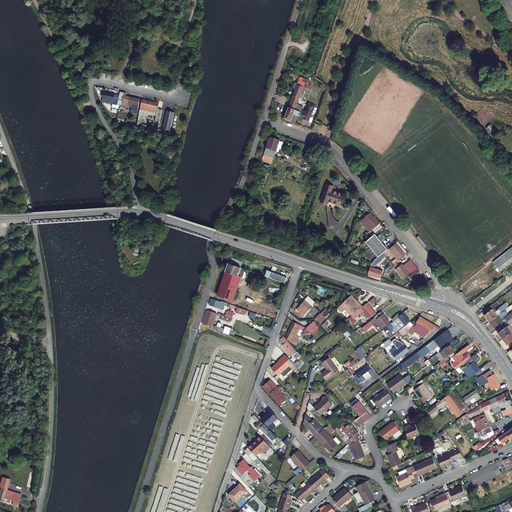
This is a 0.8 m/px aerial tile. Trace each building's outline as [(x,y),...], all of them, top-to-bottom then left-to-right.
[(312,79),(301,75),(289,106),(295,108),(297,102),(300,96),(304,98),(312,79)] [(115,97),(105,95),(103,105),(113,107),(115,97)] [(139,101),(130,99),(128,107),(138,109),(139,101)] [(140,119),(138,129),(141,129),(143,119),(142,119),(142,117),(144,117),(145,112),(158,114),(156,122),(160,123),(163,111),(158,110),(160,105),(143,102),(141,114),(140,119)] [(287,112),(284,118),(295,121),(295,122),(297,115),(309,119),(312,110),(306,108),(306,110),(302,109),(304,105),(297,102),(295,108),(289,106),(288,109),(286,108),(285,109),(285,110),(285,111),(287,112)] [(314,104),(309,102),(306,108),(312,110),(314,104)] [(175,114),(168,112),(164,131),(171,132),(175,114)] [(275,139),(271,141),(266,159),(277,163),(284,142),(275,139)] [(266,159),(264,164),(275,168),(277,163),(266,159)] [(336,191),(329,189),(323,206),(330,209),(331,206),(341,209),(345,199),(334,196),(336,191)] [(386,229),(375,215),(365,223),(371,231),(375,228),(377,230),(373,233),(375,237),(384,230),(386,229)] [(411,228),(417,236),(421,233),(415,225),(411,228)] [(383,248),(392,240),(384,230),(375,237),(383,248)] [(408,253),(402,245),(394,251),(400,258),(408,253)] [(511,251),(495,265),(502,272),(511,264),(511,251)] [(389,252),(376,262),(380,268),(386,263),(385,261),(392,255),(389,252)] [(425,278),(414,264),(407,269),(406,267),(399,273),(407,283),(415,277),(415,278),(412,280),(416,285),(425,278)] [(230,265),(219,297),(232,302),(240,278),(253,282),(255,277),(244,273),(245,272),(242,271),(242,270),(230,265)] [(385,271),(373,267),(370,276),(382,280),(385,271)] [(289,278),(274,273),(272,279),(286,284),(289,278)] [(311,295),(299,308),(303,311),(307,306),(311,310),(318,301),(311,295)] [(342,313),(345,310),(349,316),(360,307),(357,303),(355,305),(350,299),(338,308),(342,313)] [(365,304),(368,307),(374,302),(372,299),(365,304)] [(217,302),(215,309),(226,313),(229,306),(217,302)] [(365,316),(366,318),(370,315),(363,305),(360,307),(349,316),(343,321),(349,329),(353,326),(351,323),(360,317),(362,319),(365,316)] [(324,308),(314,318),(319,323),(330,313),(324,308)] [(481,314),(488,323),(489,323),(495,318),(488,309),(481,314)] [(376,323),(380,329),(391,320),(383,310),(369,320),(373,326),(376,323)] [(391,331),(393,333),(411,319),(405,312),(403,314),(401,312),(394,318),(396,320),(397,319),(401,323),(391,331)] [(206,315),(202,325),(213,328),(217,316),(211,313),(210,317),(206,315)] [(418,325),(412,322),(399,331),(401,335),(408,330),(409,333),(412,331),(414,333),(418,327),(422,329),(424,325),(430,328),(422,335),(426,337),(433,332),(436,324),(423,317),(418,325)] [(489,323),(492,329),(502,321),(501,320),(499,321),(496,317),(495,318),(489,323)] [(294,320),(287,334),(292,336),(299,323),(294,320)] [(448,330),(418,352),(421,355),(428,350),(432,351),(437,347),(435,345),(438,342),(441,345),(453,336),(448,330)] [(505,331),(498,336),(502,341),(509,336),(505,331)] [(389,354),(395,362),(407,352),(403,346),(400,345),(393,351),(389,346),(395,342),(396,341),(399,343),(401,339),(394,335),(379,346),(387,356),(389,354)] [(502,341),(507,348),(511,344),(511,341),(511,339),(511,338),(511,336),(511,335),(509,336),(502,341)] [(282,347),(293,359),(297,356),(287,343),(289,342),(284,336),(282,340),(285,344),(282,347)] [(444,359),(438,364),(440,366),(443,363),(444,362),(448,359),(456,353),(453,349),(461,343),(457,338),(439,352),(444,359)] [(360,346),(354,351),(360,359),(366,355),(360,346)] [(345,363),(348,368),(356,362),(353,358),(345,363)] [(328,371),(323,375),(328,381),(341,372),(331,359),(323,364),(328,371)] [(273,370),(279,379),(290,370),(283,360),(279,363),(280,365),(273,370)] [(381,365),(379,360),(372,363),(374,368),(381,365)] [(475,374),(483,367),(477,360),(469,367),(475,374)] [(369,366),(353,378),(359,387),(375,375),(369,366)] [(490,381),(495,389),(496,388),(501,386),(502,385),(496,373),(488,378),(485,373),(478,377),(480,381),(483,385),(490,381)] [(402,374),(388,385),(395,394),(409,384),(402,374)] [(271,381),(264,387),(279,406),(287,401),(271,381)] [(426,384),(416,392),(425,404),(435,397),(426,384)] [(464,398),(469,404),(481,395),(477,389),(464,398)] [(387,390),(373,401),(377,407),(381,405),(382,407),(393,398),(387,390)] [(448,402),(458,416),(464,412),(451,394),(428,411),(430,415),(448,402)] [(507,400),(504,394),(497,397),(502,409),(511,405),(509,399),(507,400)] [(313,409),(320,417),(332,406),(323,396),(319,400),(321,402),(313,409)] [(502,409),(497,397),(489,400),(492,407),(494,412),(496,415),(499,413),(501,417),(503,415),(505,419),(506,418),(505,415),(503,410),(502,409)] [(489,400),(482,404),(485,410),(492,407),(489,400)] [(370,420),(357,403),(350,408),(360,421),(355,424),(359,429),(370,420)] [(503,410),(505,415),(511,412),(511,406),(503,410)] [(487,413),(476,419),(479,426),(491,421),(487,413)] [(443,425),(446,428),(458,419),(456,416),(443,425)] [(259,428),(261,427),(273,441),(279,436),(266,421),(265,422),(263,419),(257,425),(259,428)] [(306,419),(304,428),(314,440),(322,433),(312,422),(310,424),(306,419)] [(396,422),(401,429),(404,426),(399,420),(396,422)] [(395,434),(397,437),(403,432),(401,429),(396,422),(395,421),(382,430),(388,438),(395,434)] [(504,431),(502,429),(497,433),(491,421),(479,426),(476,428),(478,432),(477,433),(479,437),(487,434),(490,440),(485,444),(486,446),(499,437),(498,435),(498,434),(499,436),(504,431)] [(405,428),(410,440),(421,435),(417,425),(410,428),(409,426),(405,428)] [(349,426),(342,432),(350,441),(357,434),(349,426)] [(511,438),(511,429),(500,439),(502,442),(503,441),(506,444),(511,438)] [(255,432),(247,439),(256,450),(265,441),(259,435),(258,436),(255,432)] [(314,440),(328,455),(337,447),(323,432),(322,433),(314,440)] [(350,445),(357,461),(366,457),(360,441),(350,445)] [(391,454),(387,455),(392,468),(399,465),(403,463),(398,451),(401,450),(398,443),(388,446),(391,454)] [(255,462),(259,465),(262,462),(249,447),(246,449),(249,453),(245,456),(252,464),(255,462)] [(436,456),(443,470),(453,466),(452,463),(463,459),(459,450),(449,455),(448,453),(446,452),(436,456)] [(290,458),(302,471),(310,464),(298,451),(290,458)] [(251,468),(244,460),(239,465),(241,467),(237,470),(243,477),(248,473),(251,476),(250,477),(255,484),(261,478),(252,467),(251,468)] [(434,461),(416,469),(418,474),(421,479),(438,472),(434,461)] [(415,475),(418,474),(416,469),(415,467),(408,470),(410,474),(399,479),(403,488),(414,483),(412,481),(417,479),(415,475)] [(329,478),(323,469),(308,481),(315,489),(315,490),(329,478)] [(308,481),(293,494),(298,500),(309,491),(310,492),(315,489),(308,481)] [(241,485),(229,495),(237,504),(249,493),(241,485)] [(362,485),(356,493),(372,506),(379,497),(362,485)] [(22,496),(7,491),(7,490),(2,488),(0,495),(0,502),(4,504),(5,499),(14,502),(13,506),(18,508),(22,496)] [(467,499),(463,489),(446,495),(451,506),(467,499)] [(347,491),(334,503),(341,511),(354,499),(347,491)] [(431,504),(434,511),(437,511),(451,506),(446,495),(441,497),(442,499),(431,504)] [(241,508),(250,498),(248,496),(239,506),(241,508)] [(283,498),(279,509),(281,510),(288,511),(292,501),(283,498)] [(239,511),(229,502),(223,507),(228,511),(239,511)] [(501,506),(503,511),(511,511),(510,509),(511,508),(511,503),(511,504),(511,503),(501,506)]
